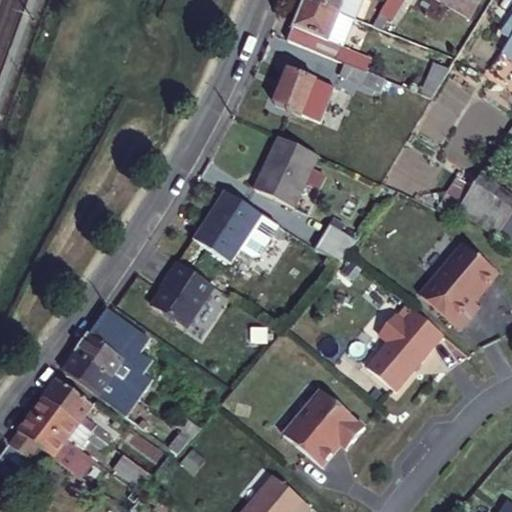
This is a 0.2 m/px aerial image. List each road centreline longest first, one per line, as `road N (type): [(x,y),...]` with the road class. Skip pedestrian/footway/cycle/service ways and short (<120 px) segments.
road 1 (residential): [(259,0),(159,200),(0,419)]
road 2 (residential): [(511,389),(471,417),(393,511)]
